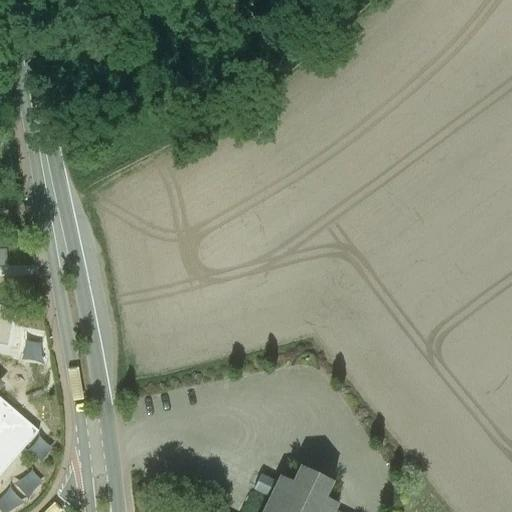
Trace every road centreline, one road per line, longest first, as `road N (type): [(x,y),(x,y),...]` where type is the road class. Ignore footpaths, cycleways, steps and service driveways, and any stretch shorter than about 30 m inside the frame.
road 1 (secondary): [(57,210),(95,441)]
road 2 (secondary): [(57,210),(10,0)]
